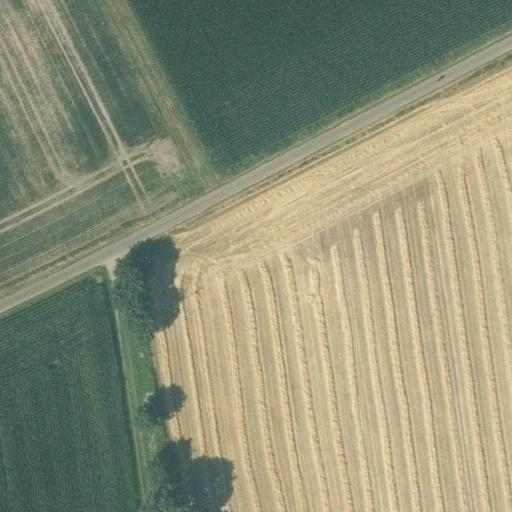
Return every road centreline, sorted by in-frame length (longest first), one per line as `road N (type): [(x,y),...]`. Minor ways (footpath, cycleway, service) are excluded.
road 1 (unclassified): [(511,40),(0,305)]
road 2 (track): [(116,244),(153,511)]
road 3 (track): [(121,0),(220,193)]
